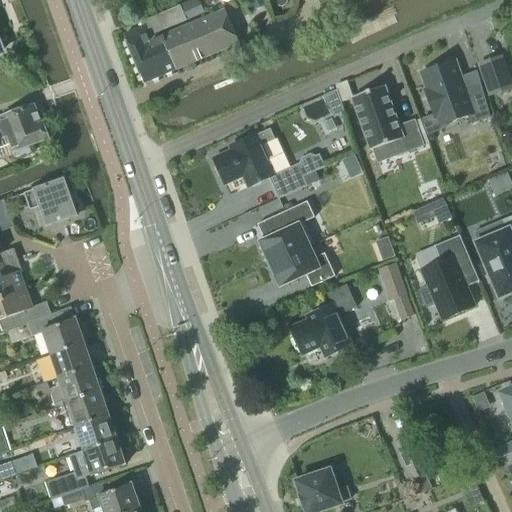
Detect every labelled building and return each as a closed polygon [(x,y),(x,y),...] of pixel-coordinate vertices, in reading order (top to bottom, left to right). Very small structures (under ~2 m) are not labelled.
[(225,10),(157,39),(155,34),(186,20),(179,6),(141,23),(142,27),(123,35),(144,83),(239,43),(225,10)] [(479,64),(489,95),(511,86),(501,56),(479,64)] [(452,61),(422,72),(429,90),(425,92),(434,116),(438,115),(442,125),(467,116),(470,124),(490,117),(482,88),(465,94),(452,61)] [(384,86),(351,97),(370,150),(373,149),(378,162),(395,155),(390,143),(402,138),(406,151),(423,145),(414,121),(399,126),(384,86)] [(334,117),(344,112),(336,90),(324,95),(334,117)] [(0,157),(13,153),(14,157),(30,152),(28,146),(49,139),(48,137),(50,134),(48,127),(44,125),(43,122),(40,123),(34,105),(0,116),(0,157)] [(275,139),(270,128),(230,147),(232,150),(213,159),(225,184),(243,176),(248,186),(267,178),(277,199),(307,185),(302,176),(324,166),(319,154),(315,156),(310,154),(301,158),(299,163),(273,175),(260,146),(275,139)] [(357,155),(343,161),(347,169),(361,163),(357,155)] [(31,208),(39,205),(46,225),(76,215),(63,179),(34,190),(25,193),(31,208)] [(443,198),(430,204),(439,223),(451,217),(443,198)] [(12,221),(4,199),(0,200),(0,222),(1,225),(12,221)] [(269,236),(258,241),(268,262),(310,246),(300,224),(314,217),(307,201),(293,208),(286,211),(262,222),(269,236)] [(290,203),(283,206),(286,211),(293,208),(290,203)] [(492,277),(500,295),(511,290),(511,240),(511,241),(511,240),(511,215),(502,220),(506,231),(478,243),(486,262),(482,264),(488,278),(492,277)] [(440,262),(421,270),(428,286),(419,290),(426,307),(435,303),(442,320),(474,306),(466,286),(468,285),(479,281),(459,235),(434,246),(440,262)] [(310,246),(268,262),(279,287),(306,275),(311,287),(335,276),(324,253),(315,257),(310,246)] [(0,266),(18,260),(13,248),(0,253),(0,266)] [(22,272),(18,260),(0,266),(0,299),(26,290),(20,273),(22,272)] [(397,264),(384,268),(394,299),(407,295),(397,264)] [(326,356),(351,344),(337,315),(357,306),(347,284),(327,293),(332,305),(308,316),(310,320),(291,328),(303,354),(321,345),(326,356)] [(52,314),(47,301),(32,306),(26,290),(0,299),(0,326),(2,332),(27,323),(27,324),(71,308),(70,307),(52,314)] [(7,331),(11,343),(41,333),(49,354),(86,341),(81,328),(78,329),(71,308),(27,324),(7,331)] [(86,341),(49,354),(57,378),(91,367),(87,356),(90,355),(86,341)] [(98,377),(95,378),(91,367),(57,378),(60,386),(54,388),(50,395),(55,407),(66,403),(65,402),(102,390),(98,377)] [(38,395),(50,391),(47,382),(35,386),(38,395)] [(511,387),(500,393),(511,419),(511,421),(511,422),(511,424),(511,387)] [(65,402),(66,403),(74,427),(108,416),(103,403),(107,402),(102,390),(65,402)] [(111,426),(108,416),(74,427),(83,451),(119,439),(114,425),(111,426)] [(448,427),(430,436),(438,453),(456,445),(448,427)] [(408,480),(426,471),(409,435),(391,443),(408,480)] [(75,472),(45,482),(51,500),(61,496),(81,490),(89,487),(85,476),(91,474),(91,476),(124,464),(120,451),(123,450),(119,439),(83,451),(69,456),(75,472)] [(511,440),(495,447),(500,457),(511,451),(511,440)] [(0,478),(17,473),(13,460),(0,464),(0,478)] [(346,488),(337,491),(329,469),(295,481),(300,496),(303,507),(304,507),(305,511),(316,511),(341,504),(340,502),(350,499),(346,488)] [(131,484),(98,495),(103,511),(128,511),(143,507),(138,494),(135,495),(131,484)] [(81,490),(61,496),(64,506),(84,499),(81,490)] [(10,496),(0,499),(0,511),(3,511),(15,508),(10,496)]
